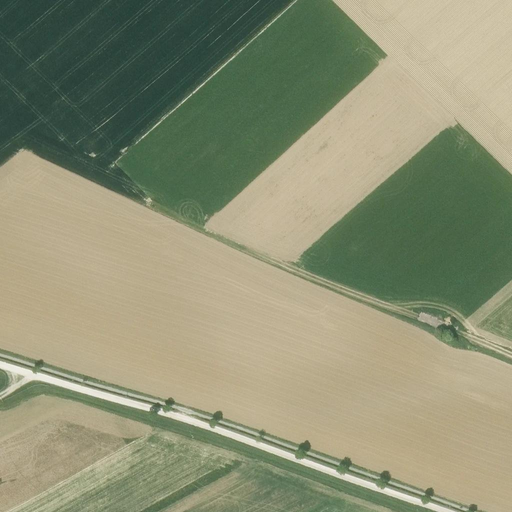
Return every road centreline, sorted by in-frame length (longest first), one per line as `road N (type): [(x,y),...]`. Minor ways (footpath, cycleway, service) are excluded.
road 1 (track): [(0,364),(194,422),(446,511)]
road 2 (track): [(511,355),(240,243)]
